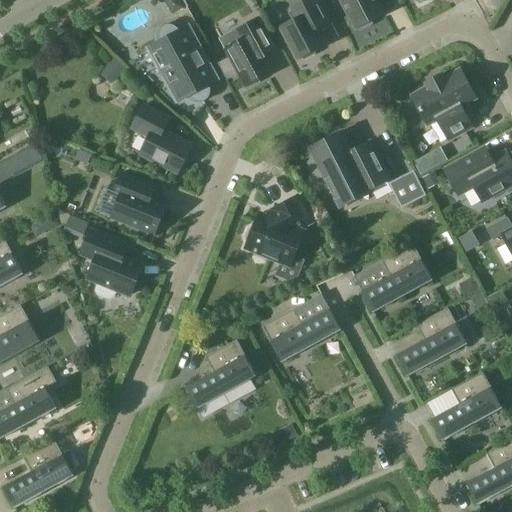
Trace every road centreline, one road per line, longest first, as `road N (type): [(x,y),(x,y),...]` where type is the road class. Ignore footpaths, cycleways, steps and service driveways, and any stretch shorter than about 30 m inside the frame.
road 1 (residential): [(103,511),(99,475),(240,134),(456,24),(476,30),(511,90)]
road 2 (residential): [(398,431),(202,511)]
road 3 (residential): [(399,420),(331,291)]
